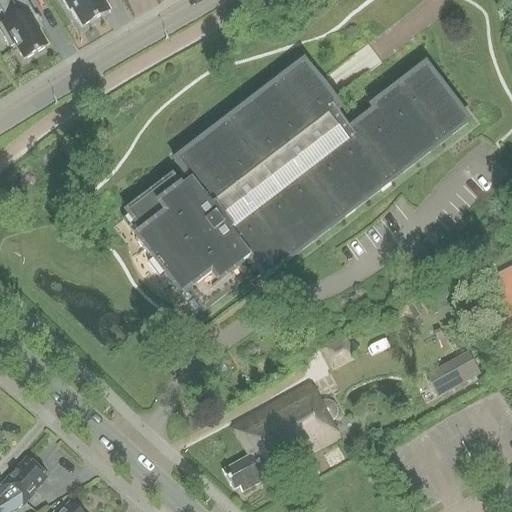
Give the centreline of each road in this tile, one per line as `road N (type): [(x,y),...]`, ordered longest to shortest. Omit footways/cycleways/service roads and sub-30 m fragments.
road 1 (secondary): [(187,511),(0,340)]
road 2 (secondary): [(0,123),(208,0)]
